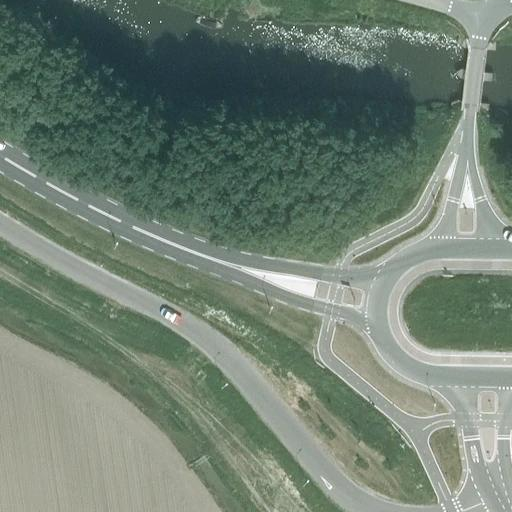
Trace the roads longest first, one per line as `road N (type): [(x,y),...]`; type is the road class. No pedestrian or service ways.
road 1 (unclassified): [(0,225),(206,334),(331,482),(369,511)]
road 2 (primary): [(152,236),(200,263),(379,329)]
road 3 (primary): [(383,281),(243,261),(152,236)]
road 4 (primary): [(152,236),(0,152)]
road 5 (unclassified): [(466,377),(474,453),(502,500)]
road 6 (unclassified): [(502,500),(504,376)]
